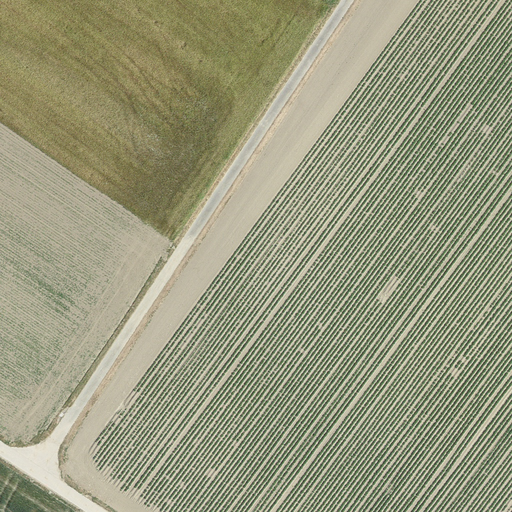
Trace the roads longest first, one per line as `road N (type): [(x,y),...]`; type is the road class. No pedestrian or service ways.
road 1 (track): [(20,452),(335,0)]
road 2 (track): [(106,511),(0,438)]
